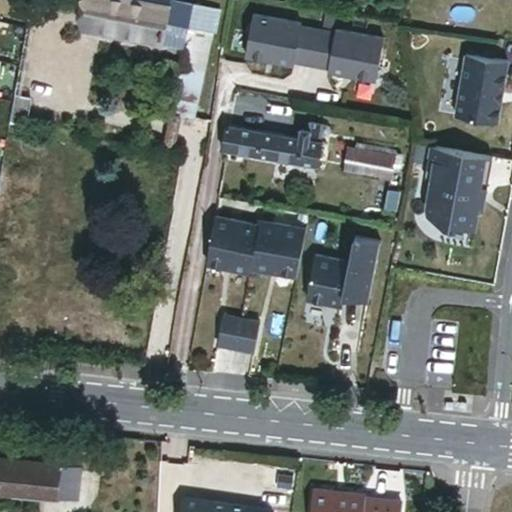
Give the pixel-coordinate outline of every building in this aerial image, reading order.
[(167,25),(172,2),(164,0),(89,0),(85,19),(100,22),(98,33),(163,46),(167,25)] [(211,34),(217,35),(222,12),(172,2),(167,25),(187,29),(211,34)] [(299,23),(246,15),(238,59),(291,68),(292,63),(305,65),(311,31),(298,29),(299,23)] [(325,33),(311,31),(305,65),(320,68),(319,72),(372,82),(379,37),(326,28),(325,33)] [(211,34),(187,29),(167,126),(191,131),(211,34)] [(502,96),(508,62),(466,55),(455,116),(497,124),(500,106),(498,105),(499,95),(502,96)] [(31,100),(16,97),(11,121),(26,124),(31,100)] [(227,125),(222,150),(317,166),(322,141),(312,139),(314,130),(301,128),(300,137),(227,125)] [(394,156),(359,150),(361,144),(355,143),(354,149),(350,148),(346,170),(390,178),(394,156)] [(485,191),(491,158),(426,146),(424,156),(431,158),(427,180),(423,203),(424,209),(426,213),(441,226),(446,227),(445,228),(452,229),(452,228),(473,232),(481,190),(485,191)] [(427,180),(431,158),(424,156),(420,178),(427,180)] [(174,169),(156,166),(149,202),(167,205),(174,169)] [(394,211),(398,192),(386,190),(382,209),(394,211)] [(255,232),(210,223),(200,270),(244,278),(245,273),(255,232)] [(301,236),(256,227),(255,232),(245,273),(291,282),(301,236)] [(365,306),(377,247),(352,242),(347,268),(311,261),(302,305),(338,312),(340,301),(365,306)] [(233,323),(215,319),(208,348),(226,352),(233,323)] [(251,327),(233,323),(226,352),(244,357),(251,327)] [(0,495),(58,501),(60,467),(0,461),(0,495)] [(79,468),(60,467),(58,501),(77,503),(79,468)] [(365,511),(367,501),(314,495),(312,511),(365,511)] [(260,511),(183,500),(181,511),(260,511)] [(396,511),(397,504),(367,501),(365,511),(396,511)]
